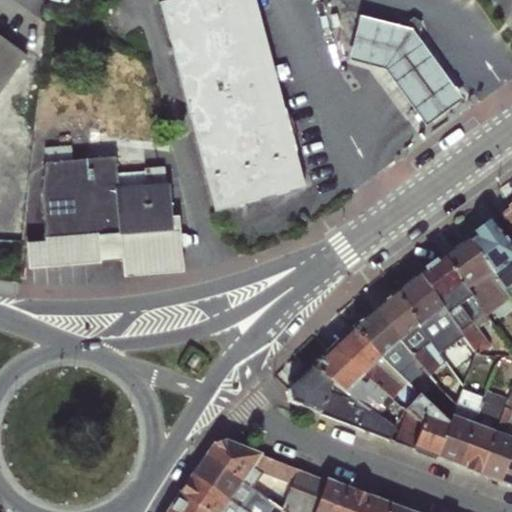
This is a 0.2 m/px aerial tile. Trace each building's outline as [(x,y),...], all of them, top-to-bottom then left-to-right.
[(87,0),(85,0),(56,0),(55,4),(84,12),(87,0)] [(253,0),(172,0),(157,4),(213,212),(303,188),(253,0)] [(336,14),(329,16),(333,28),(339,27),(336,14)] [(404,28),(358,17),(347,62),(382,71),(424,128),(462,100),(417,38),(421,23),(412,18),(405,23),(404,28)] [(0,115),(36,65),(0,38),(0,115)] [(0,165),(26,180),(36,65),(0,115),(0,165)] [(112,189),(165,185),(163,167),(143,169),(143,172),(116,174),(114,158),(43,164),(39,193),(44,243),(117,237),(112,189)] [(112,189),(117,237),(171,232),(171,226),(167,185),(165,185),(112,189)] [(373,419),(351,392),(392,358),(408,378),(420,369),(408,355),(400,353),(403,343),(446,309),(480,351),(491,342),(477,326),(511,297),(511,239),(495,218),(478,232),(474,244),(465,241),(294,380),(286,403),(391,437),(378,420),(373,419)] [(171,232),(117,237),(44,243),(45,250),(24,252),(24,277),(120,270),(121,282),(179,278),(175,226),(171,226),(171,232)] [(456,466),(472,424),(481,398),(460,390),(450,416),(434,457),(456,466)] [(477,474),(493,432),(503,408),(506,400),(484,391),(481,398),(472,424),(456,466),(477,474)] [(499,482),(511,446),(511,411),(503,408),(493,432),(477,474),(499,482)] [(205,456),(240,482),(260,456),(222,441),(215,442),(205,456)] [(511,446),(499,482),(511,486),(511,446)] [(269,511),(273,506),(240,482),(205,456),(190,473),(247,511),(269,511)] [(247,511),(190,473),(177,492),(207,511),(247,511)] [(323,481),(312,511),(336,511),(345,489),(323,481)] [(345,489),(336,511),(361,511),(367,497),(345,489)] [(207,511),(177,492),(166,510),(169,511),(207,511)] [(367,497),(361,511),(385,511),(388,505),(367,497)]
